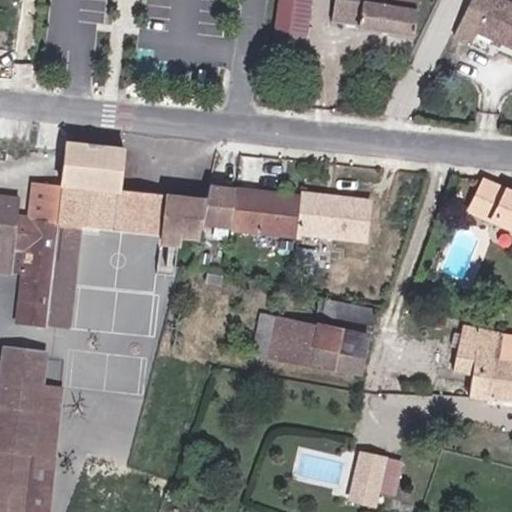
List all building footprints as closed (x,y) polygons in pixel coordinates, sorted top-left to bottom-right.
[(303,51),(310,0),(279,0),(273,48),(303,51)] [(335,0),(332,21),(359,25),(359,28),(414,37),(419,0),(335,0)] [(471,0),(454,36),(471,44),(477,32),(511,48),(511,5),(501,0),(471,0)] [(179,238),(199,241),(201,227),(206,201),(119,192),(124,150),(66,142),(60,187),(32,184),(28,217),(18,216),(20,199),(0,196),(0,272),(12,274),(14,251),(24,252),(16,325),(45,328),(45,325),(57,223),(79,226),(161,235),(160,246),(177,248),(179,238)] [(511,231),(511,193),(483,181),(469,213),(511,231)] [(235,190),(209,187),(206,201),(201,227),(231,229),(235,190)] [(300,194),(300,198),(238,191),(232,231),(301,239),(302,234),(365,243),(370,203),(300,194)] [(57,223),(45,325),(69,329),(79,226),(57,223)] [(177,248),(160,246),(159,264),(181,269),(182,266),(193,269),(199,241),(179,238),(177,248)] [(322,317),(373,327),(376,311),(325,301),(322,317)] [(262,313),(251,358),(359,377),(367,339),(262,313)] [(490,401),(496,362),(501,335),(462,326),(453,372),(471,375),(467,399),(490,401)] [(511,364),(511,336),(501,335),(496,362),(511,364)] [(0,381),(0,469),(32,476),(34,454),(41,388),(45,354),(4,349),(0,381)] [(490,401),(511,402),(511,364),(496,362),(490,401)] [(54,456),(61,391),(41,388),(34,454),(54,456)] [(360,454),(349,500),(374,506),(385,459),(360,454)] [(27,511),(32,476),(0,469),(0,511),(27,511)]
